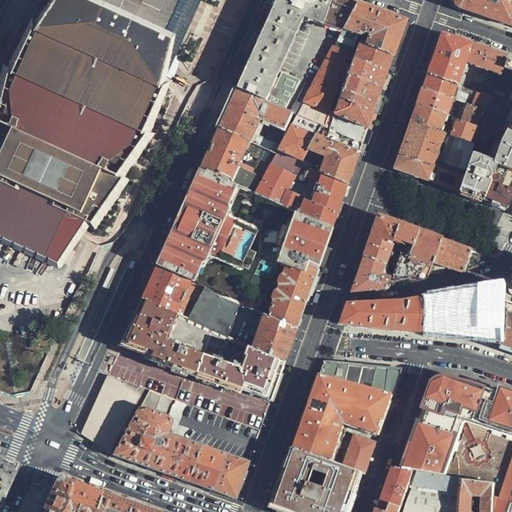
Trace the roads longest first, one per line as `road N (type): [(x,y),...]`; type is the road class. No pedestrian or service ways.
road 1 (primary): [(0,454),(141,159)]
road 2 (primary): [(47,447),(49,393),(107,259),(129,229),(172,196)]
road 3 (primary): [(83,384),(83,362),(141,214),(141,159)]
road 4 (primary): [(172,196),(257,0)]
road 5 (primary): [(83,384),(172,196)]
road 6 (primary): [(219,511),(47,447)]
road 7 (primary): [(141,159),(209,0)]
road 8 (residential): [(422,352),(362,511)]
road 9 (residential): [(511,248),(498,274),(396,294)]
road 10 (residential): [(391,0),(511,44)]
